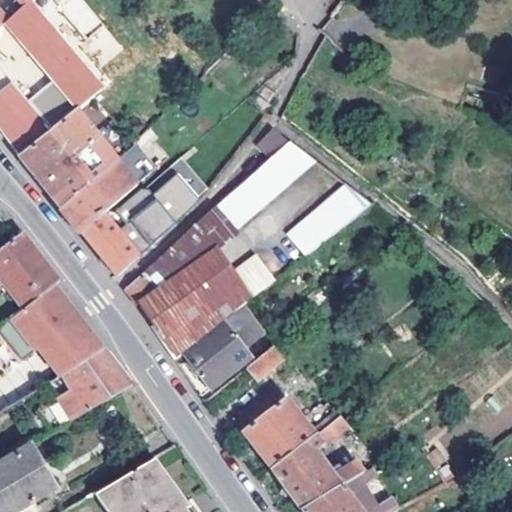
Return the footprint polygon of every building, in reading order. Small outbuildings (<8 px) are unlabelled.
[(7,10),(5,12),(12,20),(33,0),(16,0),(18,3),(8,11),(7,10)] [(0,30),(12,20),(5,12),(0,16),(0,15),(0,30)] [(74,111),(58,90),(36,106),(18,85),(23,81),(19,76),(0,90),(0,135),(2,138),(17,158),(74,111)] [(246,102),(254,114),(273,98),(264,88),(246,102)] [(114,159),(74,111),(17,158),(30,173),(60,209),(114,159)] [(258,144),(272,159),(288,145),(274,130),(258,144)] [(272,159),(214,211),(231,232),(233,235),(315,162),(290,143),(288,145),(272,159)] [(81,234),(103,214),(136,183),(114,159),(60,209),(65,214),(81,234)] [(302,224),(320,245),(371,204),(346,185),(302,224)] [(146,251),(174,226),(154,200),(125,225),(146,251)] [(231,232),(214,211),(196,227),(213,248),(213,247),(231,232)] [(138,259),(111,224),(103,214),(81,234),(86,241),(115,279),(138,259)] [(290,234),(307,255),(320,245),(302,224),(290,234)] [(125,291),(136,307),(213,248),(196,227),(125,291)] [(23,233),(0,250),(0,279),(23,310),(54,287),(61,283),(31,245),(23,233)] [(153,329),(230,269),(213,247),(213,248),(136,307),(153,329)] [(174,360),(184,353),(235,312),(253,298),(230,269),(153,329),(174,360)] [(0,333),(21,367),(36,355),(35,354),(60,334),(68,343),(86,328),(75,312),(54,287),(23,310),(0,326),(0,333)] [(235,312),(184,353),(211,387),(250,356),(244,348),(255,339),(235,312)] [(35,354),(36,355),(52,373),(55,371),(58,374),(59,376),(102,349),(86,328),(68,343),(60,334),(35,354)] [(275,345),(248,367),(259,380),(287,359),(275,345)] [(58,374),(39,386),(51,405),(59,400),(73,422),(131,388),(120,373),(102,349),(59,376),(58,374)] [(236,418),(273,470),(318,435),(342,416),(340,413),(335,417),(325,404),(306,419),(280,385),(236,418)] [(273,470),(303,511),(370,470),(362,459),(346,469),(348,471),(337,479),(317,451),(325,445),(318,435),(273,470)] [(115,455),(128,477),(154,461),(141,440),(115,455)] [(510,450),(503,440),(478,459),(486,469),(510,450)] [(31,447),(0,464),(0,511),(19,511),(56,490),(31,447)] [(97,496),(107,511),(193,511),(157,459),(154,461),(128,477),(97,496)] [(303,511),(391,511),(392,511),(400,507),(391,494),(377,504),(368,492),(379,483),(370,470),(303,511)]
